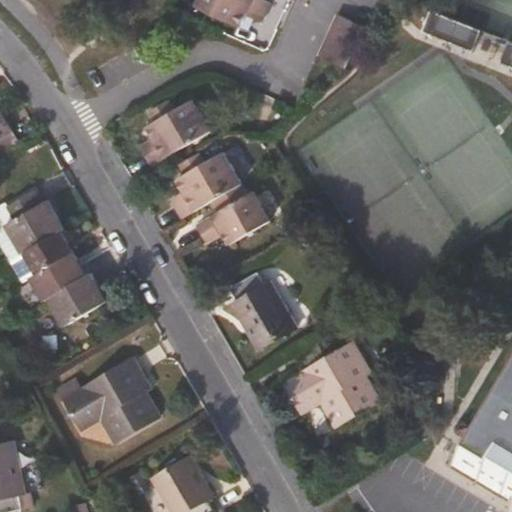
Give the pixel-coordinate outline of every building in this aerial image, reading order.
[(199,0),(196,7),(239,27),(246,12),(263,19),(270,4),(260,0),(199,0)] [(511,66),(511,40),(431,9),(422,32),(493,60),(511,66)] [(337,17),(331,30),(358,43),(364,29),(337,17)] [(325,43),(352,56),(358,43),(331,30),(325,43)] [(346,70),(352,56),(325,43),(318,57),(321,58),(346,70)] [(210,132),(193,101),(174,112),(168,102),(149,113),(155,124),(147,129),(157,147),(145,154),(152,167),(210,132)] [(0,122),(0,139),(11,133),(4,120),(0,122)] [(183,220),(221,198),(242,186),(224,154),(205,165),(199,154),(180,166),(186,176),(178,181),(188,199),(175,207),(183,220)] [(248,196),(242,186),(221,198),(227,208),(198,226),(206,240),(221,231),(229,246),(271,222),(254,193),(248,196)] [(20,255),(23,253),(61,232),(65,230),(48,200),(41,204),(33,190),(5,207),(12,220),(3,226),(20,255)] [(73,253),(61,232),(23,253),(35,275),(73,253)] [(73,253),(35,275),(29,278),(42,302),(48,298),(86,276),(73,253)] [(86,276),(48,298),(64,326),(107,302),(91,274),(86,276)] [(265,286),(257,274),(231,290),(238,302),(233,305),(260,351),(299,328),(271,282),(265,286)] [(456,362),(438,331),(426,339),(442,369),(456,362)] [(364,360),(354,343),(286,384),(300,410),(319,399),(336,428),(381,401),(359,363),(364,360)] [(511,351),(464,430),(457,443),(443,469),(511,506),(511,351)] [(143,377),(133,359),(64,400),(79,425),(97,415),(114,444),(160,417),(139,379),(143,377)] [(25,494),(14,443),(0,445),(0,511),(5,511),(21,510),(18,495),(25,494)] [(214,496),(189,457),(151,480),(171,511),(213,511),(214,511),(207,500),(214,496)]
